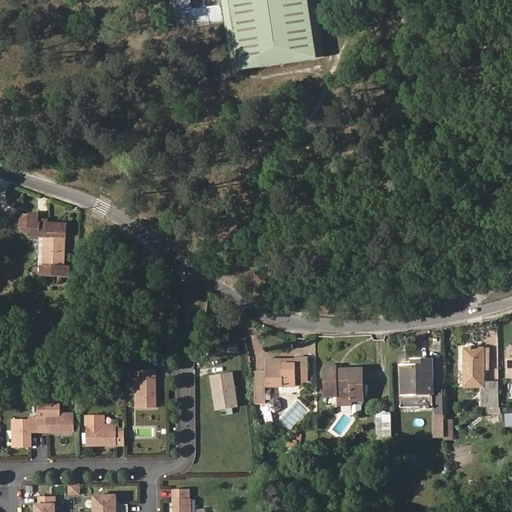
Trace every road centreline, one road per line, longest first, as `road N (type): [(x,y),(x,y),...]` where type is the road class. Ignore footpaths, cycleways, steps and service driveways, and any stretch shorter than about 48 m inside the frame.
road 1 (residential): [(187,267),(262,311),(317,324),(425,320),(511,302)]
road 2 (residential): [(187,267),(189,452),(177,468),(150,469)]
road 3 (residential): [(0,171),(117,214),(187,267)]
road 4 (residential): [(150,469),(13,471)]
